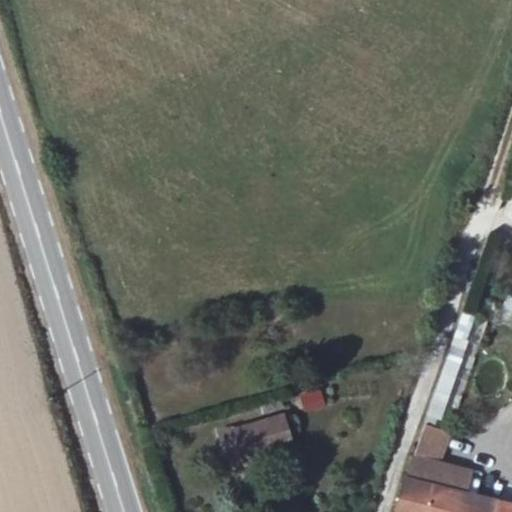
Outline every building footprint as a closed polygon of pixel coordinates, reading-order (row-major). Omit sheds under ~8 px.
[(463,354),(448,349),(425,418),(440,423),(463,354)] [(322,389),(297,392),(299,411),(324,407),(322,389)] [(291,445),(284,416),(233,428),(234,431),(218,432),(228,464),(291,445)] [(443,491),(449,468),(413,459),(407,482),(443,491)] [(484,478),(449,468),(443,491),(478,499),(484,478)] [(443,491),(407,482),(404,481),(394,511),(511,511),(511,508),(478,499),(443,491)]
